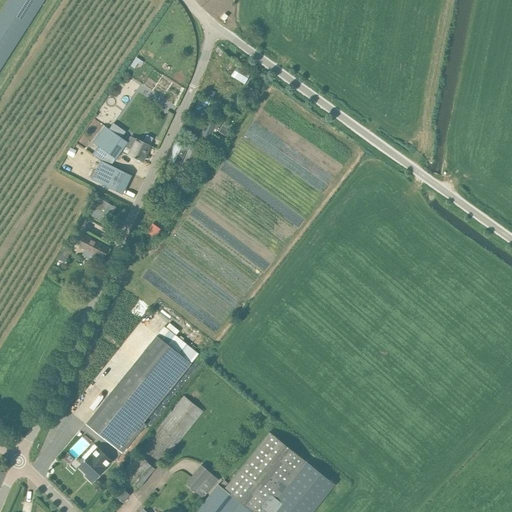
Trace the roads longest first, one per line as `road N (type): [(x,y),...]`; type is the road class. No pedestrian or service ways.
road 1 (residential): [(18,460),(192,85)]
road 2 (unclassified): [(511,240),(213,26)]
